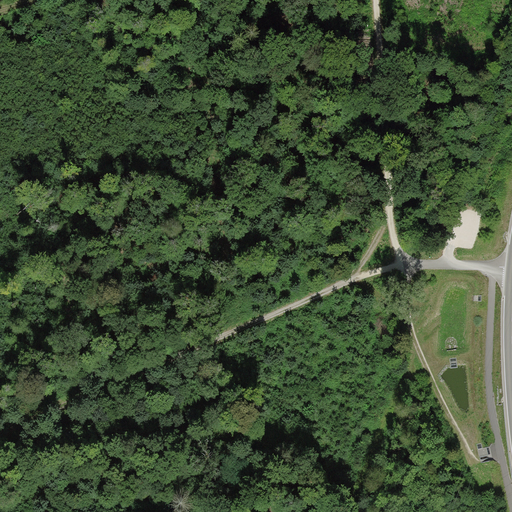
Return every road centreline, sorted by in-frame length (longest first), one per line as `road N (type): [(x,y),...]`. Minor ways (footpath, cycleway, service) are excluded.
road 1 (track): [(0,432),(344,283),(399,267)]
road 2 (track): [(399,267),(377,0)]
road 3 (track): [(511,511),(488,379),(491,266)]
road 4 (track): [(399,267),(418,349),(477,460)]
road 5 (track): [(418,349),(348,511)]
